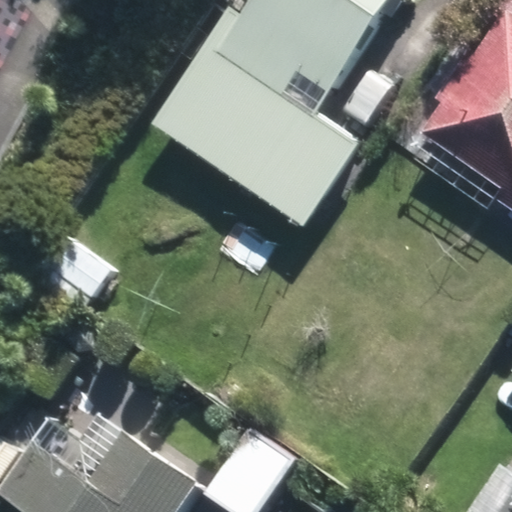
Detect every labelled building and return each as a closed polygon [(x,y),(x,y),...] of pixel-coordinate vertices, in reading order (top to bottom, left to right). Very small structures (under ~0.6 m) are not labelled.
[(236,0),(163,109),(318,212),(373,129),(296,78),(310,57),(345,80),(398,0),(236,0)] [(511,0),(494,0),(255,347),(351,413),(359,402),(367,407),(401,358),(415,367),(458,304),(443,293),(511,194),(511,0)] [(123,268),(70,231),(42,272),(93,309),(123,268)] [(191,511),(214,480),(138,428),(104,478),(48,438),(14,490),(46,511),(191,511)] [(276,511),(312,459),(263,428),(218,495),(242,511),(276,511)] [(0,472),(13,481),(36,450),(11,432),(0,447),(0,472)] [(511,511),(511,491),(497,511),(511,511)]
